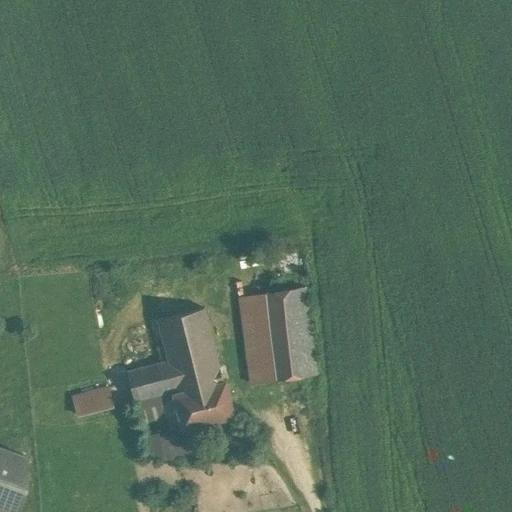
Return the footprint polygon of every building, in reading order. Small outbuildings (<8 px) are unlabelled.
[(306,286),(260,293),(267,351),(270,380),(317,373),(306,286)] [(260,293),(240,296),(247,355),(267,351),(260,293)] [(169,359),(128,370),(135,399),(176,388),(177,392),(223,381),(205,306),(159,318),(169,359)] [(267,351),(247,355),(251,382),(270,380),(267,351)] [(177,392),(175,393),(179,411),(183,427),(234,415),(225,381),(223,381),(177,392)] [(108,386),(73,395),(78,414),(113,405),(108,386)] [(140,421),(179,411),(175,393),(177,392),(176,388),(135,399),(140,421)] [(159,433),(164,454),(190,452),(183,427),(159,433)] [(150,457),(164,454),(159,433),(158,428),(145,432),(150,457)] [(25,455),(0,446),(0,510),(5,511),(18,511),(28,486),(25,455)]
